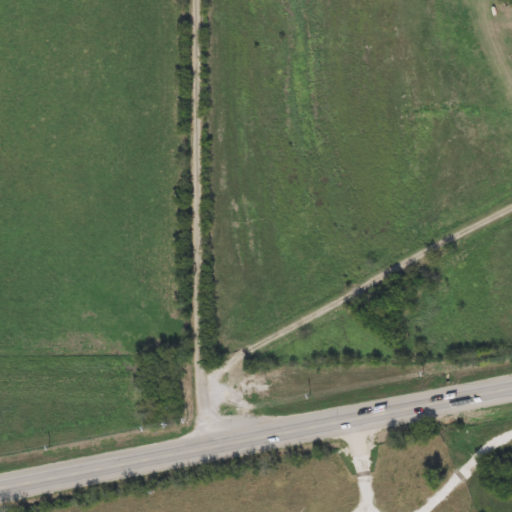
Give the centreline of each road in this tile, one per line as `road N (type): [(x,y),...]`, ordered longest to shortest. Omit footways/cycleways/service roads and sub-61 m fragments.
road 1 (trunk): [(0,487),(511,387)]
road 2 (residential): [(207,447),(200,0)]
